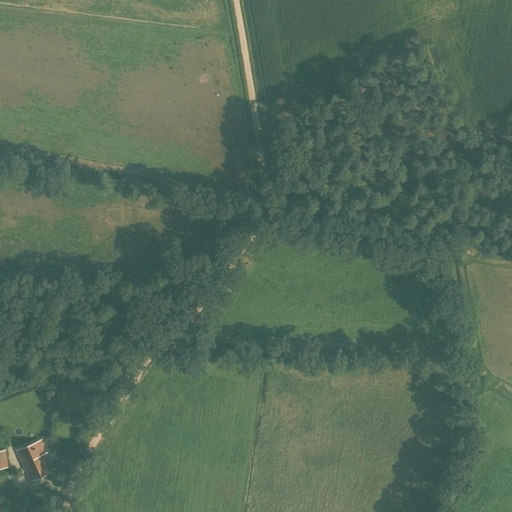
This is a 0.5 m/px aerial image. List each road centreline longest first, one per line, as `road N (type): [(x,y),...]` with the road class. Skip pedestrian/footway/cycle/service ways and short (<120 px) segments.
road 1 (track): [(236,0),(265,183),(207,299)]
road 2 (track): [(153,352),(77,467),(64,511)]
road 3 (track): [(0,289),(27,327),(112,333),(153,352)]
